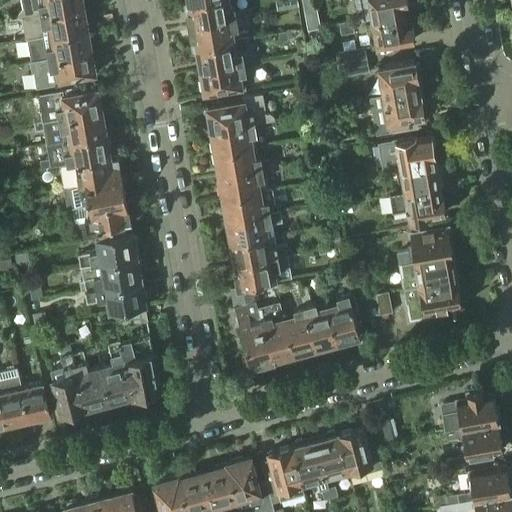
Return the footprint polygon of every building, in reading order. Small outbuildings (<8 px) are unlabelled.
[(83,0),(22,0),(24,8),(19,15),(19,17),(23,17),(84,6),(83,0)] [(227,6),(225,0),(197,0),(187,2),(191,24),(246,14),(245,8),(235,9),(234,5),(227,6)] [(282,0),(284,9),(298,7),(297,0),(282,0)] [(356,0),(360,22),(366,21),(405,14),(404,5),(409,4),(408,0),(356,0)] [(28,38),(51,34),(88,28),(84,6),(23,17),(27,39),(28,38)] [(247,21),(246,14),(191,24),(195,46),(233,39),(231,29),(238,27),(237,23),(247,21)] [(405,14),(366,21),(368,33),(375,32),(377,47),(415,40),(412,23),(407,24),(405,14)] [(352,19),(340,21),(342,33),(354,31),(352,19)] [(92,50),(88,28),(51,34),(28,38),(31,55),(25,56),(26,62),(31,61),(92,50)] [(235,51),(233,39),(195,46),(197,58),(199,58),(201,68),(254,59),(253,52),(243,54),(242,49),(235,51)] [(336,64),(365,59),(363,46),(334,52),(336,64)] [(62,83),(61,79),(99,72),(97,61),(94,62),(92,50),(31,61),(33,72),(35,72),(38,87),(62,83)] [(255,66),(254,59),(201,68),(203,81),(201,81),(203,92),(241,85),(239,74),(246,73),(245,67),(255,66)] [(365,59),(336,64),(338,77),(368,71),(365,59)] [(421,88),(419,79),(422,78),(419,63),(416,64),(416,61),(379,67),(383,95),(421,88)] [(313,83),(307,84),(309,98),(315,97),(313,83)] [(34,122),(49,120),(103,110),(101,98),(103,97),(102,87),(79,91),(78,87),(39,93),(42,111),(36,112),(33,116),(34,122)] [(421,88),(383,95),(371,97),(377,133),(422,125),(420,116),(425,116),(425,112),(428,112),(425,97),(422,98),(421,88)] [(209,117),(211,129),(265,120),(272,119),(272,116),(268,113),(264,113),(260,93),(217,100),(218,105),(205,107),(207,118),(209,117)] [(48,143),(53,142),(70,139),(107,133),(103,110),(49,120),(34,122),(35,131),(45,129),(48,143)] [(266,127),(265,120),(211,129),(215,151),(252,145),(250,134),(257,133),(256,129),(266,127)] [(111,153),(107,133),(70,139),(53,142),(48,143),(50,155),(41,156),(43,166),(62,163),(119,154),(119,152),(111,153)] [(415,136),(396,139),(398,151),(384,154),(386,166),(392,165),(393,169),(401,167),(437,161),(432,135),(416,138),(415,136)] [(254,156),(252,145),(215,151),(219,174),(273,165),(272,157),(262,159),(261,155),(254,156)] [(62,163),(66,186),(123,176),(119,154),(62,163)] [(405,192),(441,186),(439,175),(441,174),(442,173),(443,172),(443,171),(443,170),(443,169),(443,168),(443,167),(443,166),(442,164),(440,163),(439,163),(437,162),(437,161),(401,167),(405,192)] [(274,171),(273,165),(219,174),(223,196),(260,190),(258,179),(265,177),(264,173),(274,171)] [(73,207),(90,204),(127,197),(123,176),(66,186),(70,207),(73,207)] [(328,179),(313,182),(316,199),(331,196),(328,179)] [(446,212),(441,186),(405,192),(391,194),(394,211),(408,208),(410,220),(417,219),(418,225),(431,223),(430,215),(446,212)] [(223,196),(227,219),(281,209),(280,202),(270,204),(269,199),(274,198),(272,188),(260,190),(223,196)] [(117,233),(116,223),(131,221),(127,197),(90,204),(73,207),(76,230),(94,227),(96,236),(97,236),(117,233)] [(345,204),(346,211),(354,209),(358,207),(357,201),(345,204)] [(326,215),(335,214),(333,204),(324,206),(326,215)] [(282,215),(281,209),(227,219),(231,241),(275,233),(273,222),(283,220),(282,215)] [(415,260),(453,253),(451,241),(454,240),(452,229),(449,229),(449,226),(432,229),(431,223),(418,225),(410,227),(414,252),(399,255),(400,263),(415,260)] [(132,230),(117,233),(97,236),(99,250),(80,253),(82,265),(137,256),(135,246),(138,246),(136,232),(133,232),(132,230)] [(275,233),(231,241),(236,263),(289,254),(287,242),(277,244),(275,233)] [(30,260),(28,250),(15,252),(17,263),(30,260)] [(0,269),(13,267),(10,252),(0,253),(0,269)] [(239,285),(252,283),(276,279),(274,268),(281,267),(280,262),(302,258),(300,252),(289,254),(236,263),(239,285)] [(400,263),(404,288),(458,278),(456,267),(459,267),(457,256),(454,257),(453,253),(415,260),(400,263)] [(141,279),(139,270),(142,270),(140,256),(137,257),(137,256),(82,265),(84,280),(80,280),(81,290),(86,289),(141,279)] [(366,267),(355,269),(357,283),(369,281),(366,267)] [(460,292),(458,278),(404,288),(410,320),(437,315),(436,312),(453,309),(453,310),(458,310),(458,308),(463,307),(462,304),(465,303),(463,292),(460,292)] [(145,304),(145,302),(148,301),(146,289),(143,289),(141,279),(86,289),(88,301),(107,298),(110,311),(114,310),(144,305),(145,304)] [(353,308),(358,306),(351,281),(339,284),(342,293),(337,294),(339,302),(329,305),(339,341),(360,335),(353,308)] [(257,300),(252,283),(230,287),(243,334),(239,335),(241,344),(244,343),(247,354),(244,355),(248,368),(262,364),(264,361),(273,359),(263,323),(258,306),(256,300),(257,300)] [(30,285),(32,299),(43,298),(41,284),(30,285)] [(366,295),(370,316),(392,312),(389,291),(366,295)] [(317,347),(339,341),(329,305),(318,307),(317,301),(312,302),(309,292),(303,294),(317,347)] [(296,313),(285,316),(295,353),(317,347),(303,294),(296,296),(299,306),(294,307),(296,313)] [(273,359),(295,353),(285,316),(273,319),(271,313),(266,314),(263,304),(258,306),(263,323),(273,359)] [(147,319),(144,305),(114,310),(117,324),(147,319)] [(48,321),(45,311),(33,314),(36,324),(48,321)] [(75,319),(65,322),(67,329),(77,326),(75,319)] [(159,384),(156,369),(159,368),(157,355),(154,355),(153,351),(149,332),(120,340),(134,393),(135,396),(155,391),(159,384)] [(108,393),(110,400),(111,403),(125,399),(124,397),(133,394),(133,397),(135,396),(134,393),(120,340),(109,343),(113,361),(101,364),(108,393)] [(61,413),(63,412),(64,415),(77,412),(77,409),(86,406),(72,352),(69,341),(59,344),(61,354),(60,355),(65,374),(52,377),(61,413)] [(86,406),(95,404),(96,407),(111,403),(110,400),(108,393),(101,364),(88,368),(83,349),(72,352),(86,406)] [(18,423),(20,421),(29,419),(21,386),(17,365),(0,368),(0,391),(7,422),(10,422),(14,424),(18,423)] [(29,419),(38,416),(41,418),(48,416),(50,414),(51,413),(44,381),(21,386),(29,419)] [(468,391),(469,397),(457,399),(457,401),(459,412),(462,426),(461,426),(461,427),(499,420),(499,418),(501,417),(499,406),(496,407),(494,392),(483,394),(482,389),(468,391)] [(389,418),(374,422),(380,442),(394,438),(389,418)] [(499,420),(461,427),(447,430),(449,438),(462,435),(463,438),(465,438),(468,455),(448,459),(450,469),(470,465),(468,455),(504,449),(503,445),(506,444),(504,434),(501,434),(499,420)] [(339,433),(349,470),(363,466),(365,472),(383,467),(378,448),(370,450),(363,425),(338,432),(339,433)] [(339,433),(337,433),(337,432),(333,430),(327,432),(325,435),(326,436),(316,439),(325,476),(349,470),(339,433)] [(305,442),(305,441),(301,439),(296,440),(294,443),(294,445),(293,445),(302,483),(316,479),(319,490),(320,490),(323,500),(331,498),(328,488),(325,476),(316,439),(305,442)] [(268,451),(269,458),(267,459),(265,465),(267,469),(266,473),(264,474),(271,500),(304,491),(302,483),(293,445),(292,446),(291,445),(268,451)] [(251,456),(243,458),(242,456),(229,459),(230,461),(227,462),(237,499),(250,496),(251,499),(262,497),(251,456)] [(208,497),(210,506),(237,499),(227,462),(213,466),(214,467),(205,469),(212,496),(208,497)] [(479,497),(511,492),(509,479),(511,478),(510,467),(507,467),(507,464),(471,471),(474,489),(472,490),(472,491),(445,496),(444,493),(433,495),(435,506),(440,505),(479,497)] [(188,511),(210,506),(208,497),(212,496),(205,469),(193,473),(192,471),(179,475),(188,511)] [(179,475),(174,476),(174,474),(162,478),(162,479),(154,482),(162,511),(187,511),(188,511),(179,475)] [(142,511),(139,499),(135,500),(132,488),(130,489),(126,486),(120,488),(118,492),(109,494),(114,511),(142,511)] [(328,488),(331,498),(337,496),(334,486),(328,488)] [(511,511),(511,493),(511,492),(479,497),(440,505),(441,511),(468,511),(477,510),(477,511),(511,511)] [(114,511),(109,494),(100,496),(96,494),(89,496),(88,499),(87,500),(90,511),(114,511)] [(90,511),(87,500),(77,502),(74,500),(67,502),(65,505),(63,506),(65,511),(90,511)]
